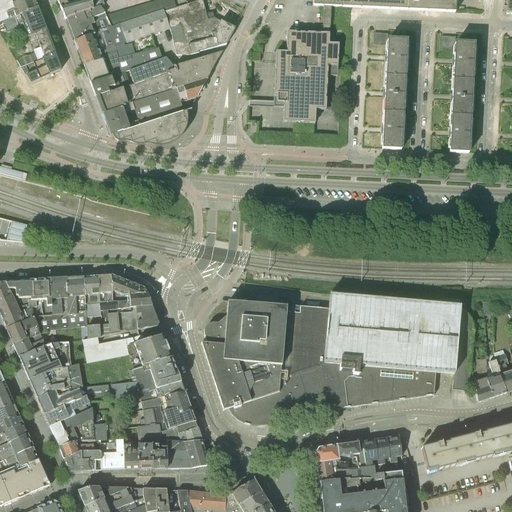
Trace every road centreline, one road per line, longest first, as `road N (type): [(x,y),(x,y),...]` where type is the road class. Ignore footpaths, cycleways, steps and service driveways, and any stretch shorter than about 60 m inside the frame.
road 1 (tertiary): [(511,181),(242,168)]
road 2 (residential): [(420,161),(353,157),(359,22),(424,23)]
road 3 (tertiary): [(245,181),(511,193)]
road 4 (residential): [(295,441),(511,408)]
road 5 (residential): [(179,285),(137,254),(0,251)]
road 6 (residential): [(0,266),(123,267),(172,301)]
road 7 (residential): [(295,441),(247,446),(219,431),(190,359)]
road 8 (residential): [(84,145),(87,113),(45,0)]
road 9 (residential): [(190,302),(229,260),(235,198),(245,181)]
road 10 (residential): [(420,161),(424,23)]
road 11 (residential): [(491,164),(494,26)]
road 12 (tertiary): [(79,157),(202,178)]
road 13 (residential): [(202,178),(212,205),(210,243),(202,266),(179,285)]
